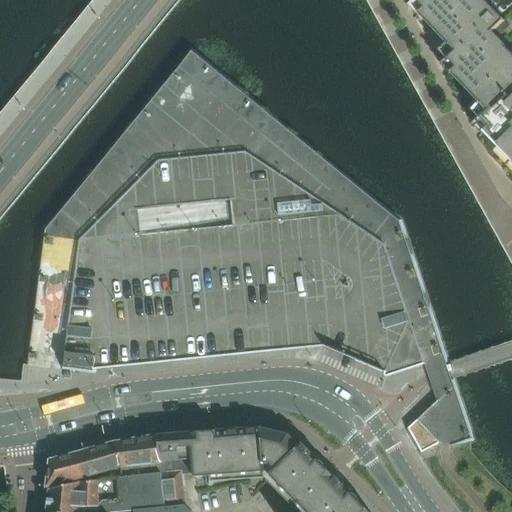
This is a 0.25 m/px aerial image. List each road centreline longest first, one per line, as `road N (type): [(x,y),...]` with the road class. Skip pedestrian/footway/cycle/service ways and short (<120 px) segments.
road 1 (secondary): [(433,511),(364,408),(336,387),(295,374),(115,392),(0,420)]
road 2 (secondary): [(37,436),(154,409),(290,403),(337,424),(406,511)]
road 3 (secondary): [(0,171),(141,0)]
